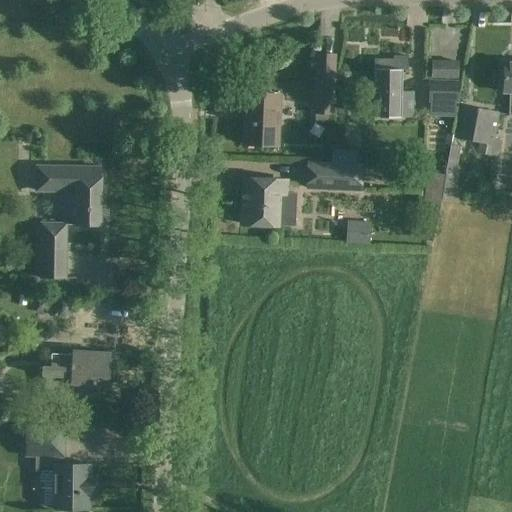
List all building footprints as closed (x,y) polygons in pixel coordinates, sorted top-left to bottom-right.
[(407,58),(393,57),(392,60),(374,60),(373,92),(377,92),(376,115),(411,116),(412,92),(399,91),(400,68),(407,69),(407,58)] [(458,62),(431,61),(430,77),(457,78),(458,62)] [(511,63),(503,63),(502,92),(511,92),(511,63)] [(362,72),(343,72),(342,93),(361,93),(362,72)] [(333,79),(315,78),(314,113),(315,113),(315,121),(329,121),(329,114),(331,114),(333,79)] [(428,78),(427,102),(429,102),(429,116),(455,116),(455,102),(458,102),(458,78),(428,78)] [(279,95),(245,94),(243,144),(277,145),(279,95)] [(459,126),(457,138),(487,143),(485,155),(497,157),(500,141),(493,139),(498,113),(463,106),(459,126)] [(429,172),(423,202),(440,206),(441,198),(458,202),(460,188),(453,187),(459,147),(451,145),(446,176),(429,172)] [(362,165),(309,163),(308,188),(361,191),(362,165)] [(100,168),(36,167),(36,191),(76,192),(75,226),(99,226),(100,168)] [(241,180),(240,224),(260,224),(278,225),(294,226),(295,194),(287,194),(287,182),(279,181),(261,180),(241,180)] [(371,222),(348,221),(346,243),(369,245),(371,222)] [(65,224),(41,224),(40,278),(64,279),(65,224)] [(31,306),(36,311),(43,312),(48,309),(49,302),(45,296),(38,295),(32,299),(31,306)] [(52,311),(58,317),(65,318),(71,314),(72,306),(68,300),(60,299),(54,303),(52,311)] [(74,351),(72,351),(72,353),(51,352),(51,362),(50,362),(50,366),(41,365),(41,374),(45,374),(45,388),(70,389),(70,390),(93,391),(94,383),(105,384),(105,385),(106,385),(108,353),(107,353),(107,354),(73,352),(74,351)] [(25,455),(35,456),(35,471),(39,471),(39,481),(43,481),(42,504),(54,504),(54,509),(89,510),(89,492),(92,492),(92,481),(89,481),(89,464),(59,464),(59,456),(63,456),(63,428),(25,427),(25,455)]
